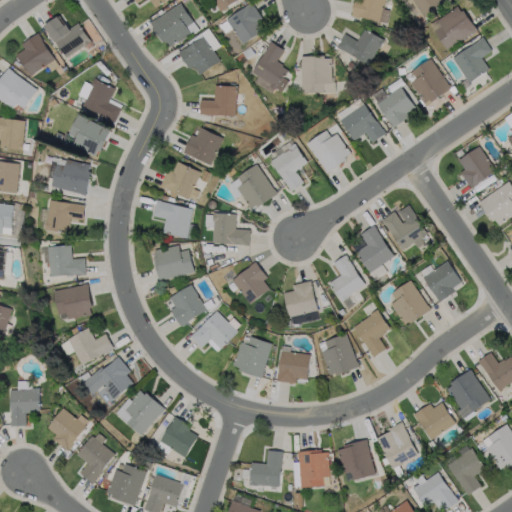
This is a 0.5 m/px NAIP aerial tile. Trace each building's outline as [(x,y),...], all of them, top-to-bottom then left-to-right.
[(168,0),(155,9),(149,0),(143,0),(138,4),(135,0),(168,0)] [(238,0),(221,12),(212,0),(238,0)] [(385,0),(381,23),(359,18),(359,19),(352,17),(355,0),(385,0)] [(442,0),(445,4),(425,18),(413,0),(442,0)] [(191,34),(171,48),(167,42),(165,43),(151,23),(181,3),(194,23),(187,28),(191,34)] [(264,31),(243,45),(226,21),(246,7),(246,6),(251,3),(263,19),(258,22),(264,31)] [(458,7),(462,13),(465,11),(478,31),(475,34),(474,33),(448,51),(435,32),(442,27),(438,21),(454,10),(458,7)] [(58,17),(65,27),(67,25),(70,29),(79,23),(92,42),(84,47),(84,46),(67,58),(45,26),(58,17)] [(384,40),(369,66),(353,56),(352,56),(343,50),(342,51),(338,48),(345,35),(358,42),(365,29),(384,40)] [(55,60),(31,76),(16,55),(25,50),(22,45),(39,34),(42,39),(55,60)] [(204,37),(221,62),(200,76),(194,67),(190,70),(179,53),(185,49),(204,37)] [(490,70),(470,84),(453,59),(479,41),(484,38),(493,52),(482,58),(490,70)] [(289,71),(276,91),(257,79),(258,77),(252,73),(272,42),(284,51),(277,62),(284,66),(283,67),(289,71)] [(255,55),(247,61),(242,53),(250,48),(255,55)] [(325,56),(325,59),(332,59),(332,66),(332,84),(325,84),(325,93),(302,94),(301,62),(302,62),(302,57),(325,56)] [(432,59),(450,86),(453,90),(427,107),(412,84),(417,80),(413,73),(432,59)] [(250,65),(244,70),(240,65),(247,60),(250,65)] [(106,66),(103,69),(98,64),(102,61),(106,66)] [(356,68),(354,71),(348,66),(350,63),(356,68)] [(38,91),(23,110),(17,105),(13,110),(0,99),(0,80),(9,69),(38,91)] [(291,78),(288,87),(283,85),(286,76),(291,78)] [(122,109),(116,123),(83,107),(93,87),(92,87),(96,79),(116,89),(109,103),(122,109)] [(238,87),(237,96),(236,116),(217,116),(205,116),(205,115),(200,115),(201,101),(215,101),(215,86),(238,87)] [(404,123),(401,125),(400,124),(394,129),(390,123),(391,122),(378,104),(402,87),(416,108),(408,114),(410,117),(403,122),(404,123)] [(58,104),(53,107),(50,103),(55,99),(58,104)] [(366,104),(383,130),(384,130),(387,134),(373,144),(366,134),(355,141),(341,121),(366,104)] [(511,111),(503,118),(511,130),(511,134),(507,138),(511,145),(511,111)] [(111,131),(100,153),(98,152),(95,157),(73,147),(77,139),(69,135),(79,115),(111,131)] [(24,143),(23,152),(0,149),(0,118),(25,122),(23,143),(24,143)] [(201,128),(223,139),(211,165),(191,156),(190,157),(184,154),(192,135),(196,137),(201,128)] [(327,131),(332,138),(338,134),(348,149),(352,154),(346,158),(348,161),(327,174),(325,170),(308,144),(327,131)] [(65,136),(61,144),(54,140),(57,133),(65,136)] [(293,192),(292,193),(289,188),(290,188),(272,162),(290,150),(289,149),(292,147),(296,144),(309,163),(303,167),(304,169),(298,173),(305,184),(293,192)] [(479,185),(472,189),(461,174),(465,170),(459,161),(480,147),(497,171),(478,184),(479,185)] [(465,154),(459,158),(457,154),(462,150),(465,154)] [(91,165),(89,172),(92,173),(86,197),(81,195),(51,187),(57,164),(65,166),(67,160),(91,165)] [(0,161),(21,164),(17,194),(0,191),(0,161)] [(201,172),(188,200),(168,190),(167,191),(160,188),(168,170),(173,173),(178,162),(201,172)] [(258,165),(275,190),(276,190),(279,194),(258,208),(257,206),(252,210),(238,189),(244,185),(239,178),(258,165)] [(511,217),(505,222),(505,223),(500,227),(496,221),(494,223),(480,203),(510,182),(511,184),(511,217)] [(85,206),(83,221),(70,219),(69,226),(68,226),(67,233),(44,230),(45,221),(46,221),(49,200),(85,206)] [(192,210),(186,239),(162,233),(165,219),(153,217),(157,201),(162,202),(161,203),(192,210)] [(0,204),(15,206),(11,229),(3,228),(2,235),(0,234),(0,204)] [(395,212),(403,224),(415,216),(428,235),(420,240),(420,239),(403,251),(386,226),(386,227),(382,221),(395,212)] [(250,231),(249,246),(244,246),(244,245),(213,244),(214,222),(214,213),(216,213),(216,214),(237,215),(236,230),(250,231)] [(395,257),(370,273),(357,253),(368,246),(361,235),(375,226),(378,230),(378,231),(395,257)] [(178,245),(180,252),(188,250),(194,273),(159,282),(153,259),(156,258),(154,251),(178,245)] [(71,246),(72,260),(85,259),(86,275),(50,278),(47,248),(71,246)] [(349,298),(342,303),(329,284),(341,276),(333,264),(347,255),(349,260),(366,286),(349,297),(349,298)] [(270,290),(250,305),(231,281),(250,267),(256,262),(268,278),(264,281),(270,290)] [(450,297),(447,300),(446,299),(440,303),(436,297),(437,296),(424,278),(448,262),(463,282),(454,288),(456,292),(449,297),(450,297)] [(311,281),(318,312),(317,312),(317,311),(294,317),(290,318),(289,319),(283,294),(294,291),(294,290),(293,286),(294,285),(311,281)] [(411,281),(428,307),(429,306),(432,310),(412,324),(410,322),(405,326),(392,305),(397,301),(392,294),(411,281)] [(90,309),(91,316),(67,320),(66,313),(57,315),(53,292),(83,286),(83,285),(88,284),(92,308),(90,309)] [(188,323),(181,327),(171,310),(175,308),(170,298),(191,285),(207,311),(188,322),(188,323)] [(0,305),(12,310),(3,338),(0,337),(0,305)] [(387,350),(374,359),(371,354),(365,345),(366,344),(354,328),(371,316),(371,315),(378,310),(379,311),(379,312),(391,329),(384,333),(385,335),(379,339),(387,350)] [(238,333),(221,350),(211,340),(202,349),(191,338),(217,312),(238,333)] [(88,329),(95,341),(106,335),(114,349),(82,366),(67,341),(88,329)] [(347,334),(357,363),(358,363),(360,367),(337,376),(336,373),(330,376),(322,353),(328,350),(325,342),(347,334)] [(273,345),(263,374),(262,379),(239,371),(240,368),(233,366),(235,360),(236,360),(242,343),(248,345),(251,337),(273,345)] [(311,355),(308,380),(297,379),(296,384),(295,384),(278,382),(279,373),(279,374),(282,351),(295,353),(311,355)] [(491,353),(498,364),(504,360),(505,361),(511,357),(511,383),(500,392),(489,375),(488,375),(482,366),(481,366),(478,362),(491,353)] [(118,357),(130,372),(126,376),(133,384),(114,400),(102,386),(92,395),(82,384),(101,368),(103,370),(112,363),(112,362),(118,357)] [(474,375),(491,400),(473,413),(468,405),(462,410),(453,398),(452,398),(447,390),(453,386),(451,384),(471,370),(474,375)] [(90,377),(81,383),(78,378),(87,373),(90,377)] [(27,426),(11,427),(11,422),(10,391),(31,390),(31,389),(40,389),(41,412),(33,412),(33,413),(26,414),(27,426)] [(140,391),(145,395),(147,393),(165,409),(141,436),(127,424),(133,417),(126,411),(133,403),(131,401),(135,397),(140,391)] [(443,403),(457,424),(432,440),(420,423),(419,423),(414,415),(430,404),(433,409),(443,403)] [(74,445),(69,452),(53,440),(56,435),(48,429),(63,409),(87,427),(73,445),(74,445)] [(199,437),(185,458),(160,442),(176,417),(192,428),(190,431),(199,437)] [(400,466),(393,470),(377,439),(390,432),(388,430),(403,423),(405,428),(419,455),(400,465),(400,466)] [(508,425),(511,431),(511,466),(509,468),(508,466),(501,470),(497,465),(498,464),(488,449),(494,445),(489,437),(508,425)] [(97,480),(94,485),(81,474),(89,464),(78,456),(93,437),(116,455),(97,480)] [(368,446),(376,475),(353,481),(351,473),(344,474),(340,456),(339,457),(338,451),(344,449),(344,446),(367,440),(369,445),(368,446)] [(439,450),(435,453),(429,444),(433,441),(439,450)] [(482,487),(469,496),(466,492),(466,491),(449,466),(473,449),(487,469),(475,477),(482,487)] [(284,453),(283,457),(279,488),(259,485),(259,487),(249,486),(252,463),(267,465),(268,451),(284,453)] [(321,451),(321,453),(329,453),(331,477),(324,478),(325,487),(301,489),(299,458),(298,458),(298,452),(321,451)] [(153,464),(150,470),(145,468),(148,462),(153,464)] [(126,464),(148,473),(137,502),(138,502),(136,507),(113,498),(114,496),(107,493),(110,486),(111,486),(117,470),(123,472),(126,464)] [(439,473),(456,497),(460,502),(447,511),(439,500),(427,508),(416,492),(414,489),(421,484),(422,485),(439,473)] [(185,485),(177,508),(164,504),(161,511),(149,511),(144,510),(146,504),(147,505),(157,475),(185,485)] [(382,487),(376,489),(374,482),(380,481),(382,487)] [(296,507),(295,507),(295,494),(296,494),(303,494),(303,507),(296,507)] [(261,511),(229,511),(233,501),(242,504),(242,505),(261,511)] [(391,511),(407,501),(414,511),(391,511)]
